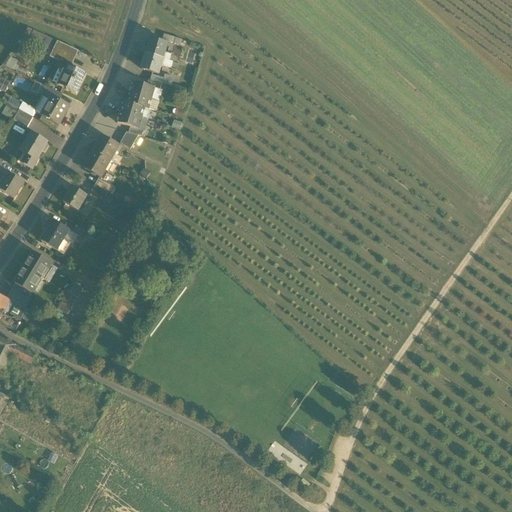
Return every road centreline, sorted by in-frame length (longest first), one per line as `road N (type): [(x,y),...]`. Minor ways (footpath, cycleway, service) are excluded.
road 1 (track): [(511,193),(368,399),(327,511)]
road 2 (unclassified): [(313,511),(209,435),(0,332)]
road 3 (residential): [(0,258),(121,56),(138,0)]
